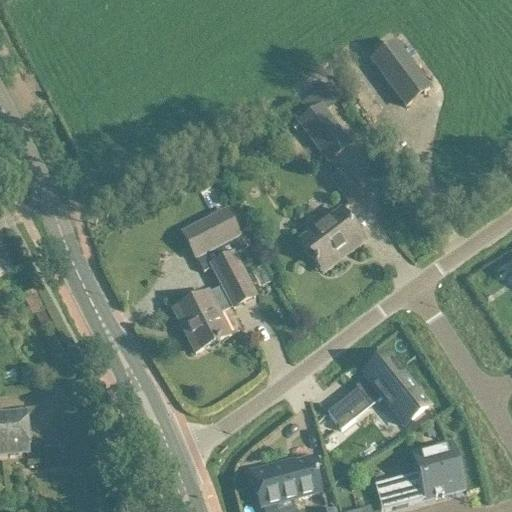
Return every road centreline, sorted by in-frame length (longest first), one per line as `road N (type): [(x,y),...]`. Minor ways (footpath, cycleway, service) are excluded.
road 1 (tertiary): [(173,465),(0,107)]
road 2 (residential): [(173,465),(393,301)]
road 3 (residential): [(411,288),(485,397)]
road 4 (unclassified): [(411,288),(511,219)]
